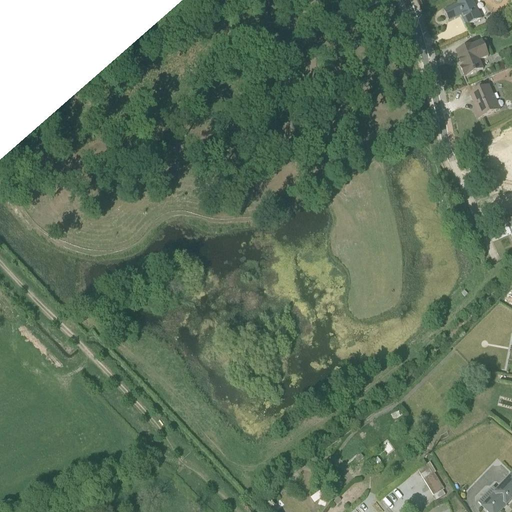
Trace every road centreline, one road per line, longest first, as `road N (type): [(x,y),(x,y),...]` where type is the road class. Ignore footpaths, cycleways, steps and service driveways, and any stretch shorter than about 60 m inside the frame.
road 1 (residential): [(406,0),(453,169),(492,255)]
road 2 (track): [(176,447),(0,260)]
